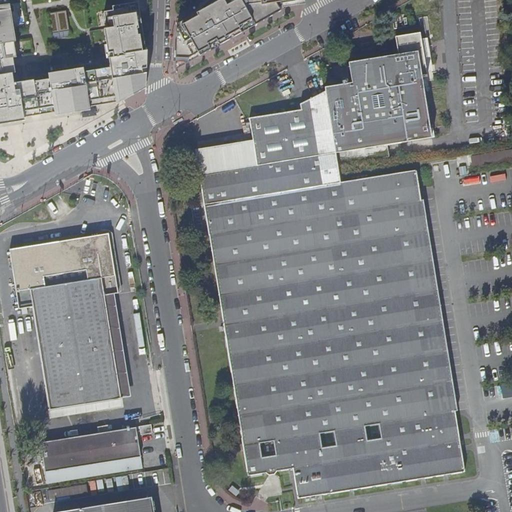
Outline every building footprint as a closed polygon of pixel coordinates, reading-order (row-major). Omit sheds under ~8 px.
[(0,0),(0,121),(116,102),(147,84),(149,47),(146,48),(137,0),(128,0),(122,1),(113,2),(116,25),(104,27),(104,29),(106,40),(110,66),(85,71),(84,63),(47,68),(48,77),(12,83),(10,72),(19,71),(17,57),(14,40),(13,31),(8,0),(0,0)] [(240,2),(239,0),(232,0),(224,5),(222,0),(195,16),(196,18),(180,27),(196,56),(207,50),(206,47),(215,42),(216,45),(239,33),(237,29),(251,22),(240,2)] [(243,0),(240,2),(251,22),(275,7),(259,9),(257,0),(243,0)] [(257,0),(259,9),(275,7),(299,3),(298,0),(257,0)] [(485,0),(485,16),(496,16),(496,0),(485,0)] [(275,7),(251,22),(257,32),(280,20),(275,7)] [(72,37),(67,10),(48,14),(52,41),(72,37)] [(352,81),(325,85),(326,90),(329,104),(336,151),(431,136),(422,74),(427,73),(422,46),(421,38),(420,34),(397,37),(399,56),(350,64),(352,81)] [(329,104),(326,90),(300,103),(300,109),(329,104)] [(203,189),(339,167),(336,151),(329,104),(300,109),(249,117),(250,126),(225,130),(227,143),(231,167),(200,172),(203,189)] [(196,148),(200,172),(231,167),(227,143),(210,146),(196,148)] [(511,149),(471,156),(473,169),(511,162),(511,149)] [(342,182),(339,167),(203,189),(214,263),(246,474),(293,467),(297,498),(467,471),(457,410),(438,289),(422,188),(419,170),(342,182)] [(15,242),(15,246),(108,231),(117,291),(120,290),(111,227),(15,242)] [(108,231),(15,246),(8,247),(17,307),(30,305),(46,407),(73,403),(84,401),(121,394),(104,293),(114,291),(117,291),(108,231)] [(130,393),(114,291),(104,293),(121,394),(130,393)] [(84,401),(86,409),(122,403),(121,394),(84,401)] [(73,403),(74,411),(86,409),(84,401),(73,403)] [(73,403),(46,407),(48,416),(74,411),(73,403)] [(142,431),(142,436),(153,434),(152,425),(141,427),(142,431)] [(40,449),(40,452),(137,437),(137,432),(136,428),(39,444),(40,449)] [(137,437),(40,452),(44,472),(72,468),(122,460),(141,457),(137,437)] [(122,460),(72,468),(73,479),(123,471),(122,460)] [(52,511),(154,511),(152,495),(52,511)]
